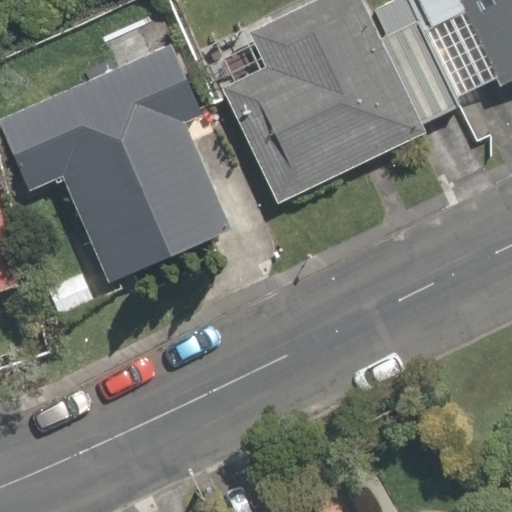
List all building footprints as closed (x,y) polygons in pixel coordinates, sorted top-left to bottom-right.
[(403,9),(398,0),(375,0),(360,7),(357,0),(311,0),(245,30),(264,73),(221,92),(265,188),(446,105),(403,9)] [(511,0),(398,0),(403,9),(446,105),(449,110),(511,80),(511,0)] [(114,58),(0,109),(0,137),(23,191),(59,175),(105,277),(225,224),(180,121),(209,108),(161,1),(101,28),(114,58)] [(0,242),(0,283),(10,281),(0,242)] [(511,471),(496,480),(511,511),(511,471)]
